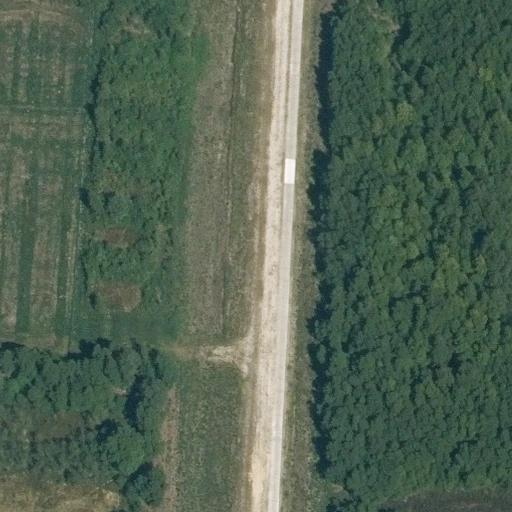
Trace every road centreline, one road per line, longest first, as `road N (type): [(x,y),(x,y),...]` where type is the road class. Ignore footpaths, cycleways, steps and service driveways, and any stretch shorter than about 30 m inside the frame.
road 1 (track): [(258,511),(279,0)]
road 2 (track): [(0,358),(280,358)]
